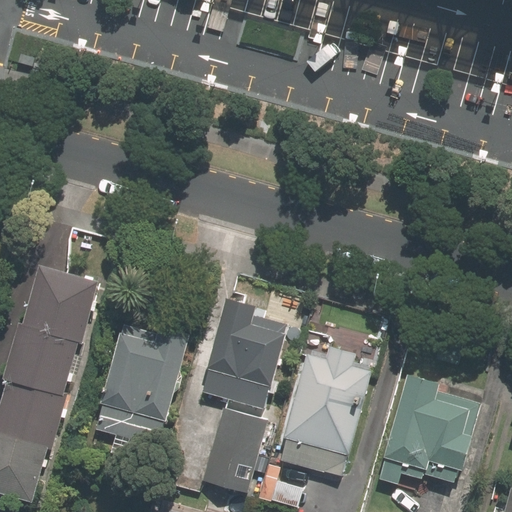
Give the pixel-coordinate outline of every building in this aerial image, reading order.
[(85,338),(84,342),(88,343),(106,280),(50,264),(33,323),(85,338)] [(265,305),(237,297),(210,391),(271,408),(296,320),(263,311),(265,305)] [(85,338),(33,323),(27,321),(10,381),(15,382),(16,378),(70,393),(84,342),(85,338)] [(165,335),(132,325),(103,430),(121,435),(116,452),(139,459),(144,441),(165,447),(197,334),(168,326),(165,335)] [(459,364),(467,335),(446,330),(438,358),(459,364)] [(360,366),(364,353),(337,345),(334,358),(316,353),(286,459),(348,477),(378,371),(360,366)] [(473,469),(483,437),(479,436),(489,402),(445,390),(447,383),(415,374),(386,478),(405,484),(408,473),(428,478),(429,473),(461,482),(465,467),(473,469)] [(74,395),(70,393),(16,378),(15,382),(1,430),(56,445),(55,448),(59,449),(74,395)] [(251,493),(272,420),(228,407),(208,480),(251,493)] [(56,445),(1,430),(0,429),(0,489),(40,501),(55,448),(56,445)] [(307,488),(282,481),(276,503),(301,511),(307,488)] [(208,511),(209,510),(166,498),(162,511),(208,511)]
